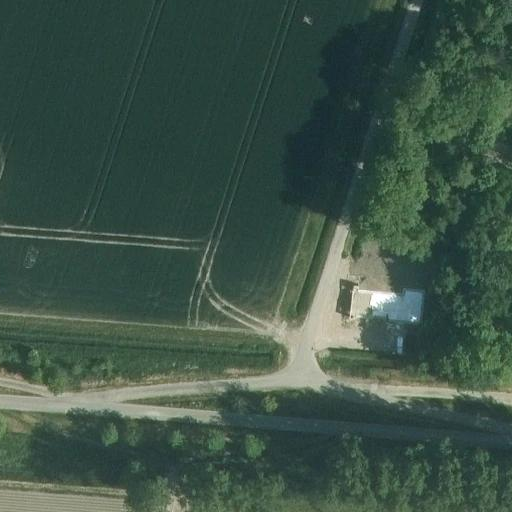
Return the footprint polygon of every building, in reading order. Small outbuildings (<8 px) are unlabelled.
[(417,251),(391,244),(387,257),(413,264),(417,251)] [(390,275),(392,264),(379,263),(378,274),(390,275)] [(356,275),(370,277),(371,266),(357,265),(356,275)] [(416,270),(414,278),(422,281),(425,273),(416,270)] [(371,286),(352,283),(347,316),(367,318),(371,286)]
